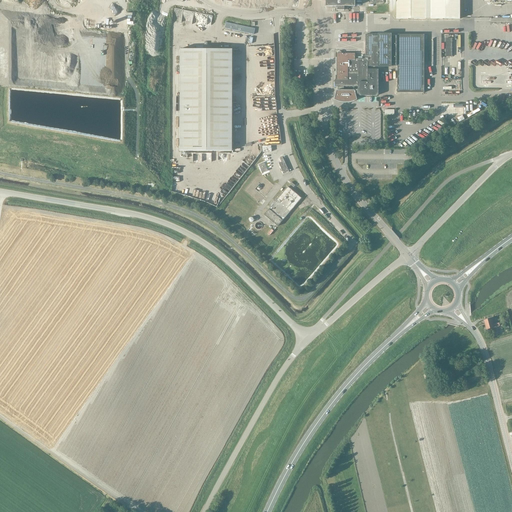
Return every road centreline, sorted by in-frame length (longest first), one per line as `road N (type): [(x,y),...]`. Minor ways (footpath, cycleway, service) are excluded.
road 1 (track): [(0,173),(187,211),(296,298),(308,295),(354,242)]
road 2 (unclassified): [(306,339),(223,259),(182,232),(131,214),(0,193)]
road 3 (unclassified): [(506,156),(451,176),(312,333)]
road 4 (unknown): [(214,173),(191,170),(175,149),(171,57),(175,37),(213,35)]
road 5 (unclassified): [(204,511),(306,339)]
road 6 (primary): [(267,511),(312,429),(366,363)]
road 7 (tertiary): [(511,463),(482,349),(453,307)]
road 8 (unclassified): [(408,255),(506,156)]
road 9 (unclassified): [(312,333),(408,255)]
